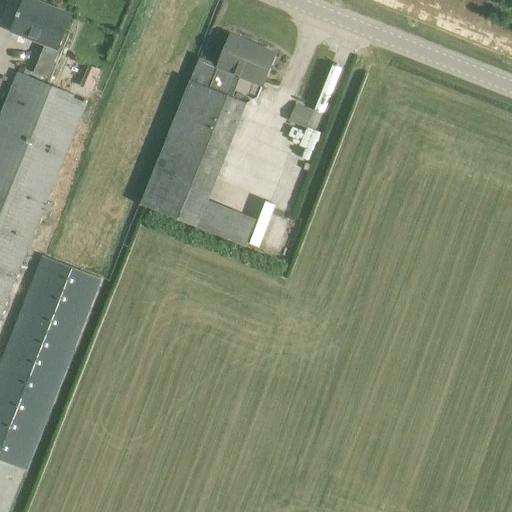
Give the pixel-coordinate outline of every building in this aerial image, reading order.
[(71,15),(49,6),(48,9),(26,1),(21,13),(19,12),(17,16),(19,16),(14,28),(36,37),(35,40),(46,44),(34,73),(51,80),(70,36),(64,34),(71,15)] [(179,113),(142,205),(144,205),(247,246),(256,222),(208,202),(247,103),(230,96),(239,74),(263,84),(275,54),(231,36),(220,65),(200,57),(197,65),(179,113)] [(88,100),(37,80),(19,72),(0,118),(0,318),(42,214),(50,217),(55,204),(48,201),(88,100)] [(291,119),(308,125),(315,108),(298,101),(291,119)] [(0,511),(6,511),(23,470),(28,472),(103,279),(43,255),(0,361),(0,511)]
